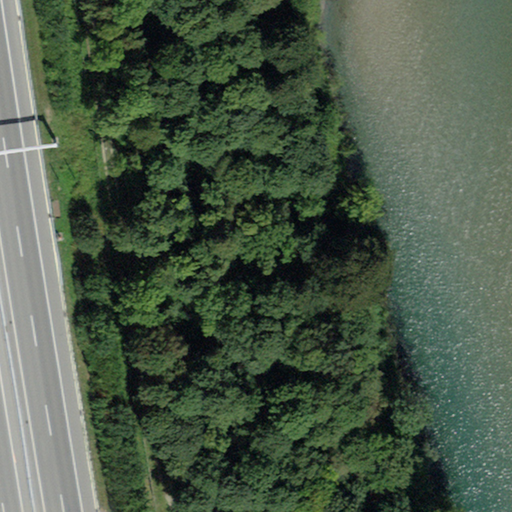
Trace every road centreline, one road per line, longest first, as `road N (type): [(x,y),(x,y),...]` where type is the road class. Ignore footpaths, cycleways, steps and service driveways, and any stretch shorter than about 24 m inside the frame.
road 1 (track): [(171,511),(141,416),(57,0)]
road 2 (motorway): [(63,511),(0,121)]
